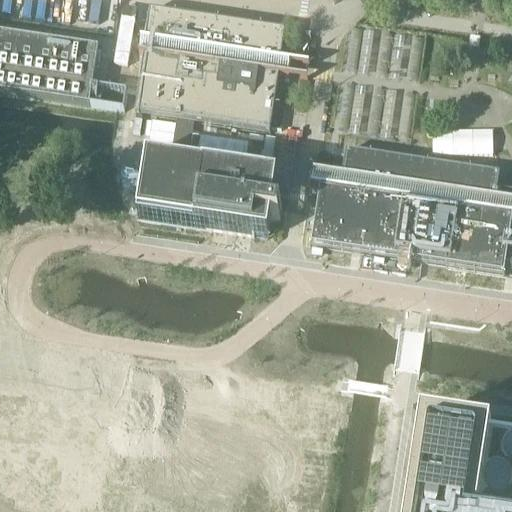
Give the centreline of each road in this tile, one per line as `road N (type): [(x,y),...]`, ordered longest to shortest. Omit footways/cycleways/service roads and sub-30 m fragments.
road 1 (unclassified): [(311,282),(284,271),(65,241),(37,246),(21,264),(18,294),(30,318),(50,331),(204,358),(231,351)]
road 2 (unclassified): [(311,282),(511,311)]
